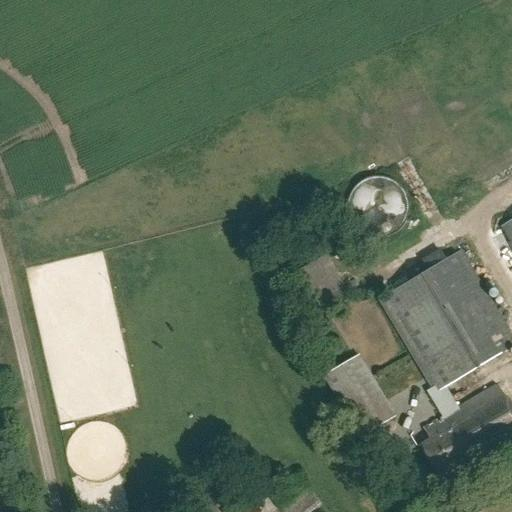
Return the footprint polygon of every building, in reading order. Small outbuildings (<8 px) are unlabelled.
[(511,222),(501,230),(511,248),(511,222)] [(511,348),(511,336),(461,251),(381,299),(434,387),(427,392),(442,418),(430,425),(437,436),(422,446),(439,475),(458,464),(471,468),(511,442),(511,411),(496,385),(458,409),(445,388),(511,348)] [(348,296),(327,257),(299,272),(320,311),(348,296)] [(395,418),(359,357),(323,379),(359,440),(395,418)] [(313,511),(321,506),(299,477),(270,499),(280,511),(313,511)] [(259,511),(247,496),(226,511),(259,511)]
